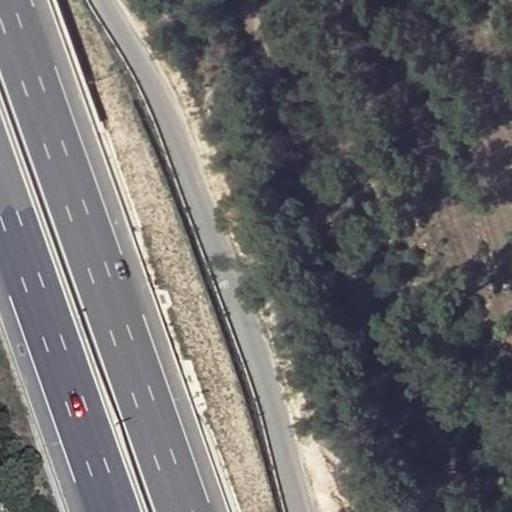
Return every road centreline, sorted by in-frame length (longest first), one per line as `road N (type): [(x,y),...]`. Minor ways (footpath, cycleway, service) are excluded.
road 1 (unclassified): [(301,511),(166,119),(101,0)]
road 2 (motorway): [(178,511),(2,0)]
road 3 (motorway): [(0,178),(117,511)]
